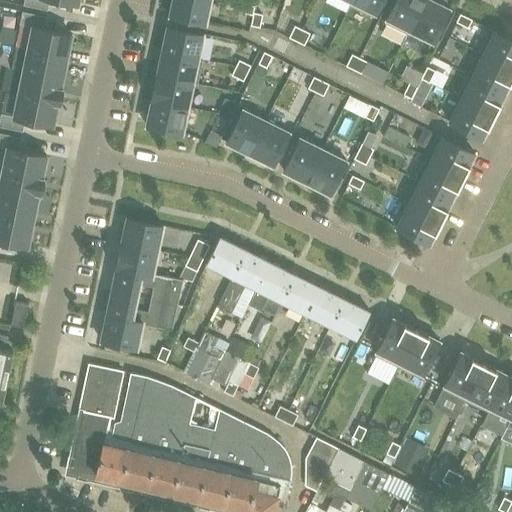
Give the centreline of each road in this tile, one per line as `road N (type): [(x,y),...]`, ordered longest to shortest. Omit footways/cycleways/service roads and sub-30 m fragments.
road 1 (residential): [(440,291),(221,183),(87,155)]
road 2 (residential): [(17,485),(87,155)]
road 3 (residential): [(511,148),(440,291)]
road 4 (residential): [(87,155),(121,0)]
